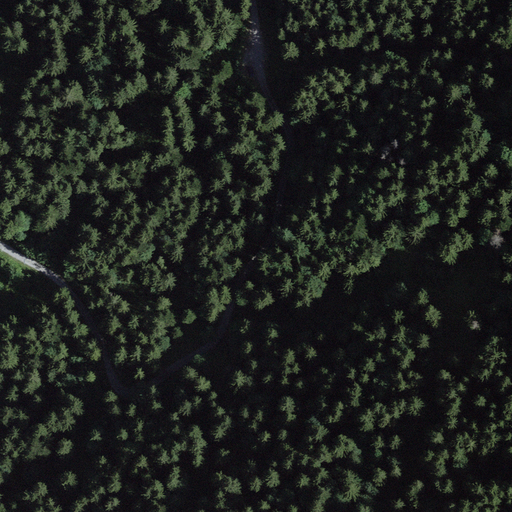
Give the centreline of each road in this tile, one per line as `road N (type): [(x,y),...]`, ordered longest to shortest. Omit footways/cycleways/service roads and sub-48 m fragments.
road 1 (track): [(253,0),(261,84),(296,167),(276,245),(208,339),(174,362)]
road 2 (track): [(0,245),(74,297),(121,389),(142,387),(174,362)]
